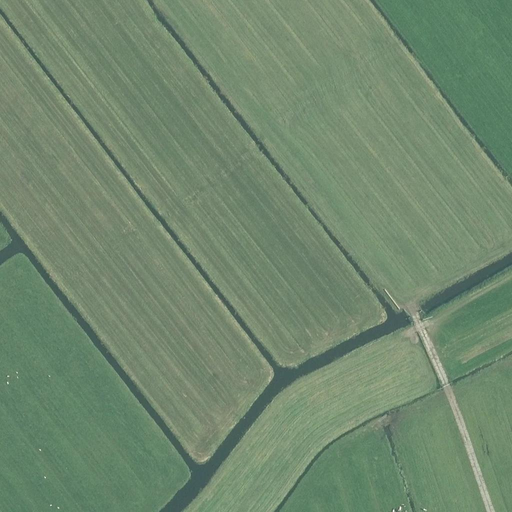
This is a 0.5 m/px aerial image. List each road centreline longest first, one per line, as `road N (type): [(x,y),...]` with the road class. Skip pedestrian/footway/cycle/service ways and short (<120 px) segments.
road 1 (track): [(166,0),(414,315),(490,511)]
road 2 (track): [(200,511),(287,404),(511,285)]
road 3 (track): [(511,315),(304,424),(233,511)]
